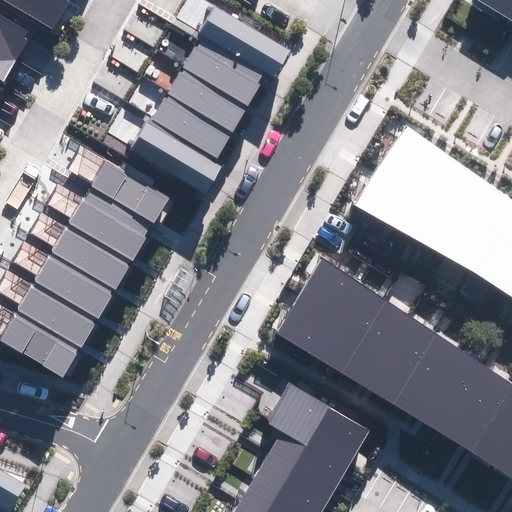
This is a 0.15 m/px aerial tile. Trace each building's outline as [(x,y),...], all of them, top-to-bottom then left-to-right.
[(0,0),(54,31),(70,3),(64,0),(0,0)] [(511,0),(477,0),(511,20),(511,0)] [(132,150),(208,193),(222,167),(216,164),(267,73),(276,78),(291,51),(212,8),(132,150)] [(0,78),(4,81),(28,40),(24,38),(28,31),(0,13),(0,78)] [(511,200),(407,127),(354,205),(477,273),(511,296),(511,200)] [(0,339),(65,377),(168,196),(80,146),(67,170),(94,184),(84,200),(58,186),(48,204),(73,218),(68,228),(40,213),(29,233),(54,247),(49,256),(24,241),(13,261),(39,276),(33,285),(9,271),(0,287),(0,293),(19,304),(13,314),(0,306),(0,339)] [(320,257),(277,332),(511,480),(511,384),(320,257)] [(322,511),(371,432),(291,384),(267,423),(282,433),(234,511),(322,511)] [(0,506),(10,511),(26,485),(0,469),(0,506)]
